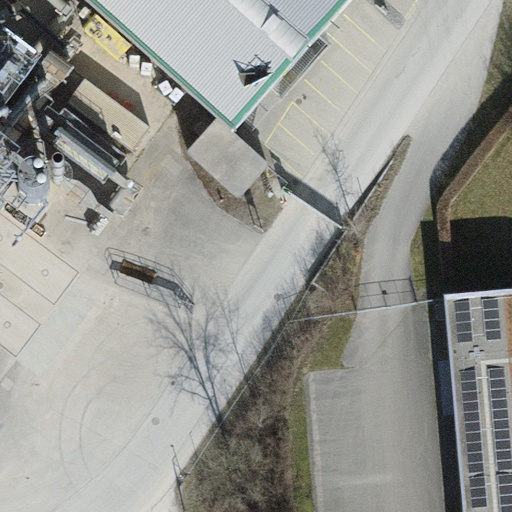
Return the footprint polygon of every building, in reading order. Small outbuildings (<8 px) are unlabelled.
[(0,0),(0,187),(38,193),(44,189),(57,83),(75,59),(60,30),(49,36),(19,77),(0,74),(0,41),(11,43),(15,5),(18,0),(0,0)] [(86,0),(219,119),(234,132),(353,0),(86,0)] [(151,128),(85,79),(67,103),(133,152),(151,128)] [(234,132),(219,119),(188,153),(239,198),(269,164),(234,132)] [(511,511),(511,290),(444,296),(462,511),(511,511)]
